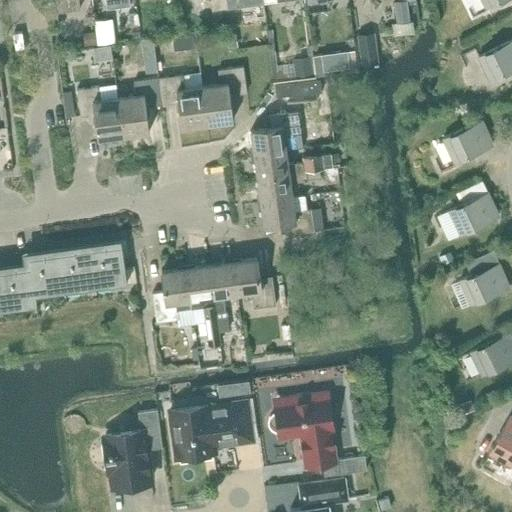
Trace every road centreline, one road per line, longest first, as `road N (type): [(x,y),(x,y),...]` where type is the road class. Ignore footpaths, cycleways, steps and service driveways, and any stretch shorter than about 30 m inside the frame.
road 1 (residential): [(47,215),(37,130),(49,85),(41,29),(18,0)]
road 2 (residential): [(47,215),(195,197)]
